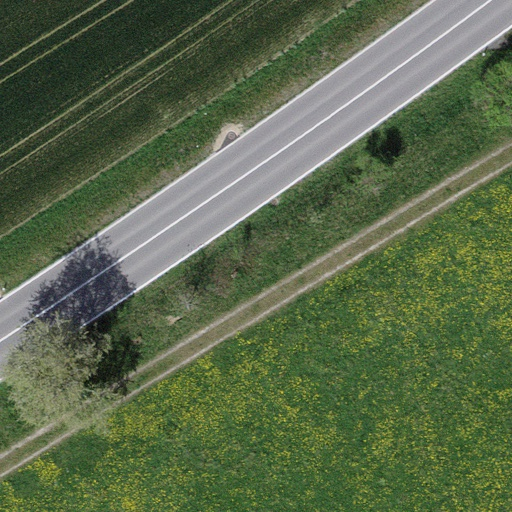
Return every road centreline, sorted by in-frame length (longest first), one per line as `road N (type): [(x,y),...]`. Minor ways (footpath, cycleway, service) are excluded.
road 1 (track): [(511,149),(0,464)]
road 2 (primary): [(0,339),(487,0)]
